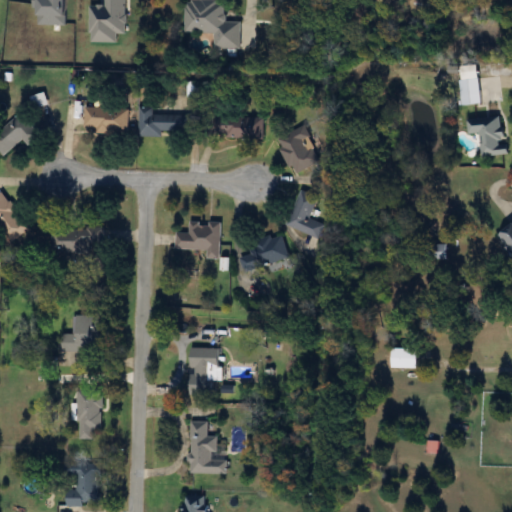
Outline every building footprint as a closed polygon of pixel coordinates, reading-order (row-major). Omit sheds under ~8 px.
[(187,0),(187,32),(216,33),(215,48),(242,48),(242,21),(227,21),(227,0),(187,0)] [(482,78),(462,79),(464,104),(484,103),(482,78)] [(32,97),(36,109),(50,103),(46,92),(32,97)] [(129,133),(130,108),(86,107),(86,131),(129,133)] [(140,136),(163,136),(163,131),(191,132),(192,115),(155,114),(155,108),(140,108),(140,136)] [(30,145),(42,135),(23,112),(0,130),(0,149),(4,155),(25,139),(30,145)] [(484,156),(508,154),(505,115),(469,119),(470,134),(481,132),(484,156)] [(264,137),(264,116),(214,116),(214,137),(264,137)] [(321,162),(306,126),(278,138),(292,173),(321,162)] [(318,217),(324,199),(302,190),(288,225),(321,238),(328,220),(318,217)] [(31,228),(5,191),(0,194),(0,225),(11,242),(31,228)] [(222,258),(223,222),(191,221),(191,232),(177,232),(177,248),(209,249),(208,258),(222,258)] [(511,226),(499,236),(511,254),(511,226)] [(107,245),(107,227),(52,227),(52,253),(97,253),(97,245),(107,245)] [(245,273),(291,259),(283,233),(249,243),(252,254),(241,258),(245,273)] [(74,316),(74,334),(63,334),(63,352),(105,352),(105,316),(74,316)] [(222,348),(193,348),(192,392),(216,392),(216,381),(222,381),(222,348)] [(394,348),(394,368),(420,368),(420,348),(394,348)] [(80,389),(80,438),(104,439),(104,389),(80,389)] [(228,473),(228,460),(219,460),(219,435),(209,435),(209,421),(191,421),(191,473),(228,473)] [(69,506),(103,505),(102,463),(67,464),(67,476),(77,475),(77,489),(68,489),(69,506)] [(186,511),(211,511),(212,505),(206,505),(207,496),(187,496),(186,511)]
